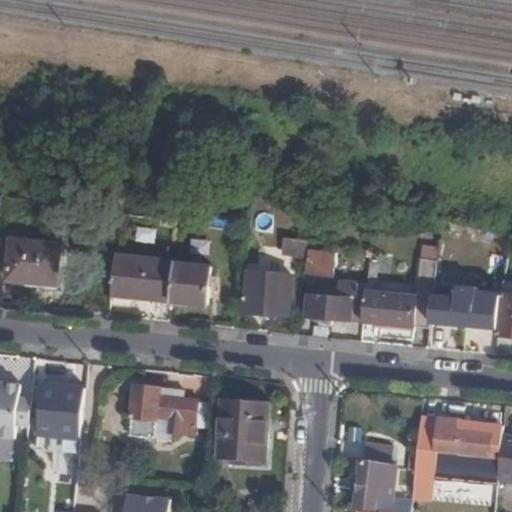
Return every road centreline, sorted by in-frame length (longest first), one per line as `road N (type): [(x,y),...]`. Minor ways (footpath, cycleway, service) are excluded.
road 1 (residential): [(0,332),(317,364)]
road 2 (residential): [(511,382),(317,364)]
road 3 (residential): [(307,511),(317,364)]
